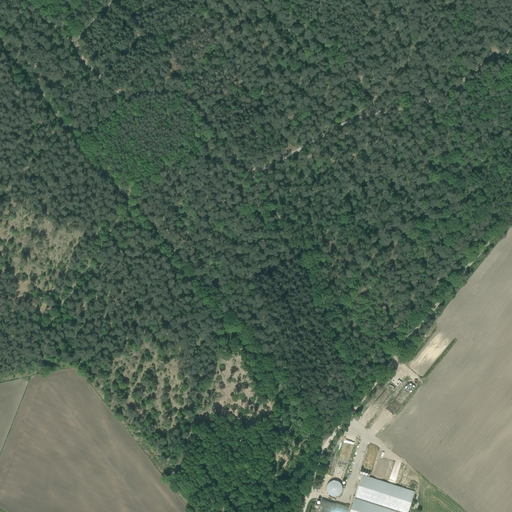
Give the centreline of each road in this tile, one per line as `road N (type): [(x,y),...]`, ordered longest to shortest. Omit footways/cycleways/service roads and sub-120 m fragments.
road 1 (track): [(0,45),(327,437)]
road 2 (track): [(218,137),(130,195),(44,333),(0,307)]
road 3 (track): [(358,398),(304,257),(218,137)]
road 4 (track): [(511,210),(358,398)]
road 5 (track): [(218,137),(182,97),(127,100),(108,92),(67,46)]
road 6 (track): [(358,398),(327,437),(303,511)]
